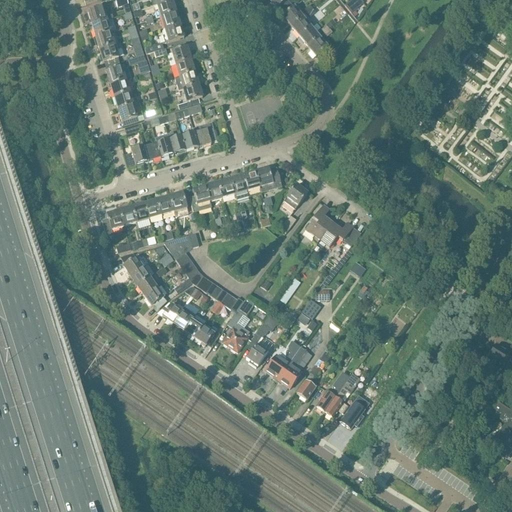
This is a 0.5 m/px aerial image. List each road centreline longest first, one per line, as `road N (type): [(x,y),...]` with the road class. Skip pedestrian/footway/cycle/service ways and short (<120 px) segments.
road 1 (residential): [(409,511),(141,331),(111,296),(79,204)]
road 2 (motorway): [(80,511),(0,258)]
road 3 (residential): [(246,0),(324,98),(318,124),(276,147)]
road 4 (residential): [(323,190),(246,295),(196,252)]
road 5 (residential): [(244,156),(195,0)]
road 6 (residential): [(79,204),(56,122),(54,71)]
road 7 (residential): [(124,192),(86,69)]
road 8 (residential): [(124,192),(244,156)]
